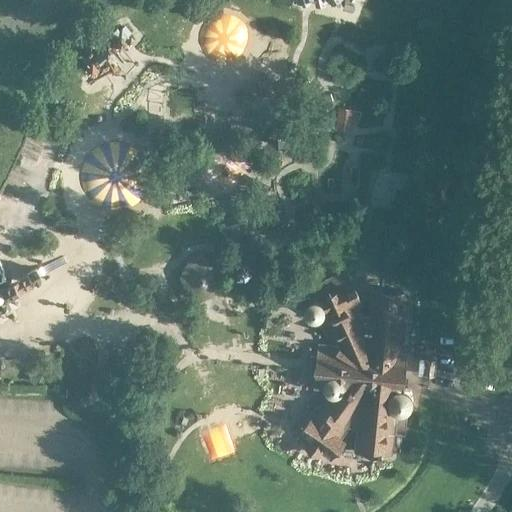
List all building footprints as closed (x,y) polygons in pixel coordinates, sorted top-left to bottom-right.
[(85,48),(76,54),(83,61),(80,64),(87,71),(89,69),(94,75),(116,56),(111,50),(114,47),(118,52),(129,44),(127,41),(131,39),(128,35),(125,37),(124,37),(117,29),(100,42),(91,29),(77,40),(85,48)] [(341,108),(337,128),(349,130),(353,111),(341,108)] [(266,130),(265,142),(285,143),(286,131),(266,130)] [(332,175),(347,182),(354,165),(339,159),(332,175)] [(300,182),(289,189),(294,195),(303,188),(300,182)] [(446,184),(436,182),(434,196),(443,197),(446,184)] [(424,227),(432,227),(433,218),(414,216),(413,226),(424,227)] [(406,243),(406,261),(414,261),(415,243),(406,243)] [(255,251),(226,257),(233,285),(261,277),(255,251)] [(216,264),(204,258),(188,262),(182,275),(187,290),(200,297),(214,292),(221,278),(216,264)] [(0,311),(1,311),(2,312),(9,308),(10,307),(5,296),(6,295),(12,292),(16,290),(26,285),(30,283),(33,282),(40,278),(35,269),(28,272),(25,274),(22,276),(11,281),(8,282),(7,278),(6,278),(5,278),(0,280),(0,311)] [(316,317),(317,316),(318,316),(318,315),(321,322),(325,320),(333,338),(336,344),(335,349),(320,347),(319,357),(312,357),(311,364),(310,375),(317,376),(316,387),(325,388),(326,389),(326,390),(327,390),(327,391),(328,391),(329,392),(330,392),(331,392),(319,409),(316,407),(309,417),(311,419),(299,436),(307,443),(305,446),(318,455),(321,452),(329,458),(342,441),(339,439),(348,425),(358,426),(355,451),(368,453),(373,453),(373,455),(382,457),(383,454),(391,454),(395,414),(396,415),(397,415),(398,415),(399,415),(400,415),(401,415),(402,415),(403,415),(404,415),(405,414),(406,414),(407,414),(407,413),(408,412),(409,412),(410,411),(410,410),(411,409),(412,408),(412,406),(413,405),(413,404),(413,403),(413,402),(413,401),(412,400),(412,399),(412,398),(412,397),(411,396),(411,395),(410,395),(409,394),(409,393),(408,393),(407,392),(406,391),(405,391),(404,390),(403,390),(402,390),(405,356),(401,355),(407,295),(372,292),(370,317),(360,316),(355,306),(359,305),(345,273),(325,282),(327,288),(310,296),(312,302),(308,305),(307,305),(307,306),(306,307),(306,308),(306,309),(306,310),(306,311),(306,312),(306,313),(307,313),(307,314),(307,315),(308,315),(308,316),(309,316),(310,316),(311,317),(312,317),(313,317),(314,317),(315,317),(316,317)] [(422,376),(435,377),(436,360),(424,359),(422,376)] [(74,363),(70,393),(85,394),(88,365),(74,363)]
